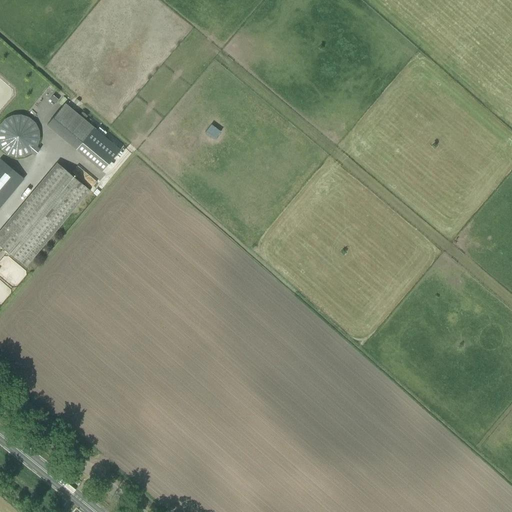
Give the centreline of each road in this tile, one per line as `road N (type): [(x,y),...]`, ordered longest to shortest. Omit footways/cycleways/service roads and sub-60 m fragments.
road 1 (unclassified): [(139,511),(0,394)]
road 2 (primary): [(95,511),(0,434)]
